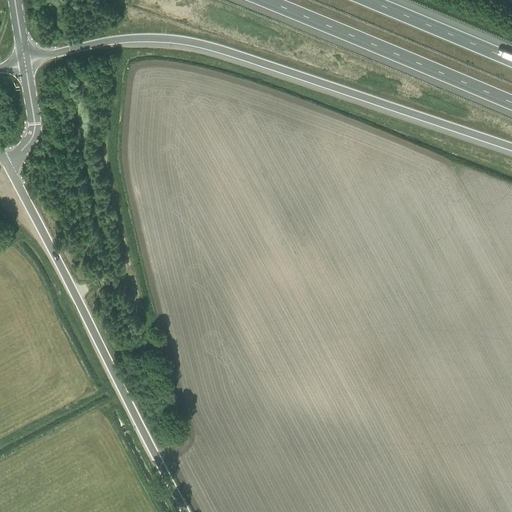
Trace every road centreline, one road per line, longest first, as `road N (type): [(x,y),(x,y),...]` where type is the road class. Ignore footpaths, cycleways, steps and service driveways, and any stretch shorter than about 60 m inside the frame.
road 1 (motorway): [(26,65),(124,41),(194,45),(511,148)]
road 2 (unclassified): [(184,511),(7,165)]
road 3 (motorway): [(260,0),(511,103)]
road 4 (motorway): [(511,61),(365,0)]
